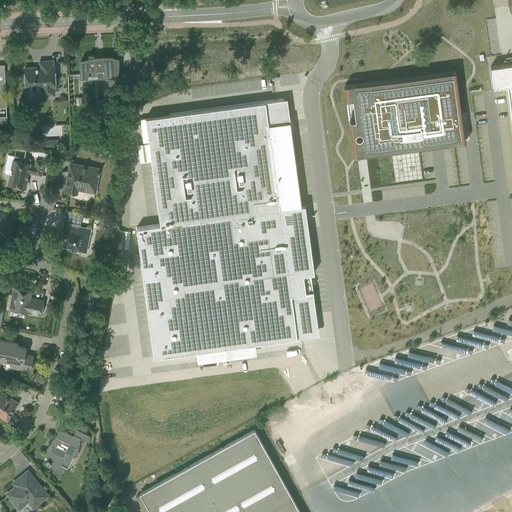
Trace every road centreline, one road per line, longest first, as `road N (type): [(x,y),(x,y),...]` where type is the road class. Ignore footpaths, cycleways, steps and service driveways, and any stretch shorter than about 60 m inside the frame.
road 1 (tertiary): [(0,25),(294,5)]
road 2 (residential): [(0,454),(32,426),(47,393),(66,293),(35,265),(0,259)]
road 3 (unclassified): [(326,214),(311,103),(329,60),(326,23)]
road 4 (unclassified): [(326,214),(499,190)]
road 5 (unclassified): [(344,370),(326,214)]
